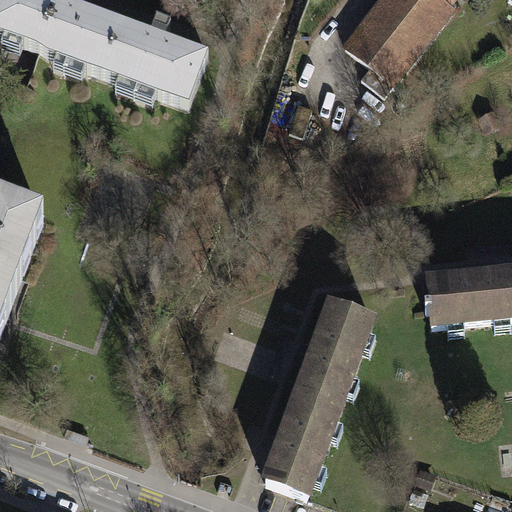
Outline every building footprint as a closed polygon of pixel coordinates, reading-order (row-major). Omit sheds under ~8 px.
[(44,0),(0,0),(0,42),(191,112),(210,61),(165,44),(44,0)] [(385,0),(344,52),(395,92),(457,13),(454,10),(461,0),(385,0)] [(0,344),(42,226),(0,210),(0,344)] [(511,284),(468,287),(427,289),(430,336),(511,331),(511,284)] [(383,334),(333,316),(316,363),(284,448),(268,490),(318,508),(383,334)]
